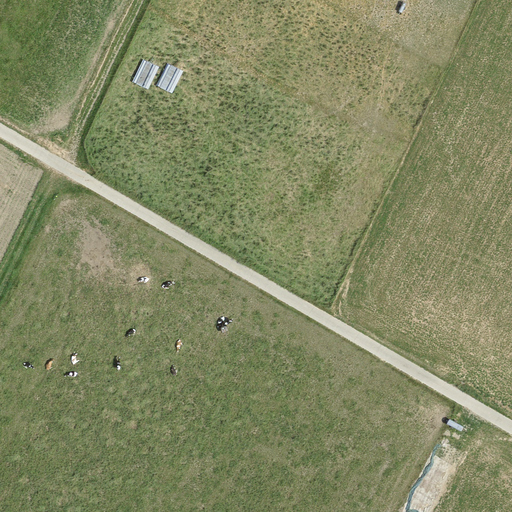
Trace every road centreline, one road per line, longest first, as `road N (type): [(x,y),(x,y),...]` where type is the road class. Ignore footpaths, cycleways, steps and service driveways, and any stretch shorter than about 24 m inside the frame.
road 1 (track): [(511,429),(0,132)]
road 2 (track): [(140,0),(59,167)]
